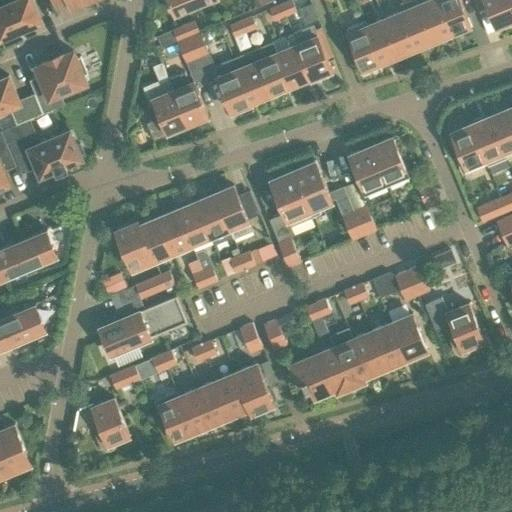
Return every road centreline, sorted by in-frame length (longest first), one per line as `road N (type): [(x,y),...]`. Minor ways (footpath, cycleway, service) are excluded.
road 1 (residential): [(48,509),(511,374)]
road 2 (residential): [(98,195),(417,98)]
road 3 (residential): [(511,358),(417,98)]
road 4 (residential): [(102,168),(133,3)]
road 5 (residential): [(67,354),(98,195)]
road 6 (residential): [(48,509),(47,464),(67,354)]
road 7 (residential): [(133,3),(0,57)]
